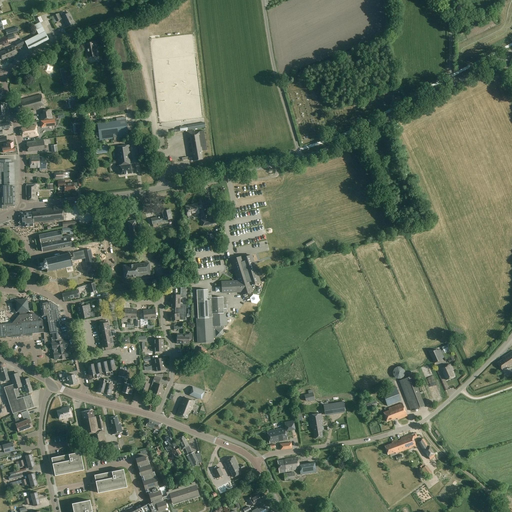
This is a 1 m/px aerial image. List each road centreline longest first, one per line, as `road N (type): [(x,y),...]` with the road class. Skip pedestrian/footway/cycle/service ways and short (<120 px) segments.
road 1 (residential): [(254,462),(418,424),(511,335)]
road 2 (tertiary): [(23,207),(301,158)]
road 3 (residential): [(0,74),(57,41),(163,0)]
road 4 (tertiary): [(301,158),(453,85)]
road 5 (residential): [(301,158),(263,0)]
road 6 (tertiary): [(23,207),(22,152),(0,74)]
road 7 (residential): [(55,511),(40,434),(50,383)]
road 8 (track): [(418,424),(502,511)]
